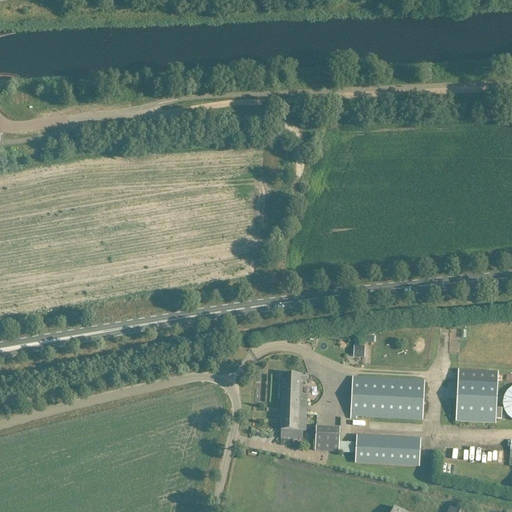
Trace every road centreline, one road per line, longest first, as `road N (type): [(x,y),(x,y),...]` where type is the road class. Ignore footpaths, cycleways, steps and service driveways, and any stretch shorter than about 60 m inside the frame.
road 1 (secondary): [(37,342),(511,277)]
road 2 (unclassified): [(0,124),(148,108),(173,118),(265,119),(297,128),(307,148),(293,204)]
road 3 (unclassified): [(215,511),(237,402),(211,376),(0,429)]
road 4 (track): [(511,93),(148,108)]
